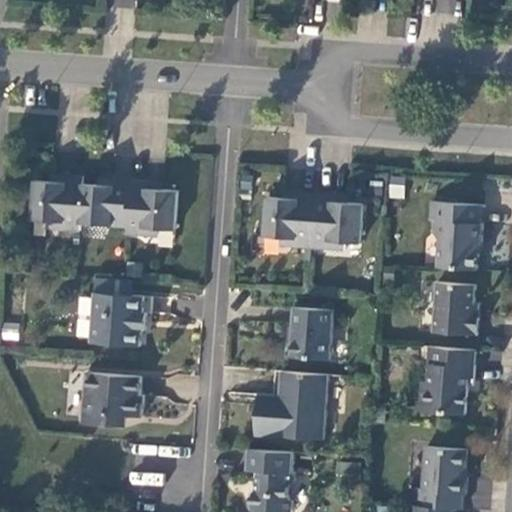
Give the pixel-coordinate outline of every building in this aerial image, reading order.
[(84,184),(85,176),(67,174),(67,182),(36,181),(32,219),(63,222),(63,230),(81,230),(82,223),(84,184)] [(130,210),(131,179),(114,178),(114,186),(84,184),(82,223),(112,224),(113,211),(130,210)] [(148,180),(131,179),(130,210),(128,234),(145,235),(145,228),(175,229),(178,190),(148,189),(148,180)] [(295,246),(313,247),(317,192),(300,191),(299,199),(268,197),(266,236),(296,238),(295,246)] [(317,192),(313,247),(330,249),(330,241),(361,242),(364,204),(334,202),(334,193),(317,192)] [(441,240),(439,267),(477,270),(480,242),(483,242),(484,223),(480,222),(481,205),(432,201),(431,221),(436,221),(436,234),(441,240)] [(435,332),(478,335),(479,317),(475,317),(477,284),(438,282),(435,332)] [(145,295),(95,291),(92,342),(141,345),(142,329),(147,330),(149,312),(144,312),(145,295)] [(330,360),(335,309),(296,307),(291,356),(330,360)] [(2,323),(3,341),(19,340),(18,322),(2,323)] [(477,349),(437,347),(435,364),(429,363),(428,382),(423,381),(421,411),(467,414),(469,379),(475,378),(477,349)] [(331,375),(283,371),(281,396),(272,396),(269,399),(268,404),(259,404),(256,435),(324,439),(331,375)] [(142,375),(86,372),(82,421),(116,424),(116,415),(142,416),(144,393),(140,394),(142,375)] [(416,505),(453,507),(462,509),(464,493),(466,494),(468,476),(465,476),(466,449),(426,447),(423,488),(417,489),(416,505)] [(294,451),(250,448),(249,469),(258,470),(258,489),(253,492),(252,505),(258,511),(291,511),(293,510),(294,500),(289,497),(290,486),(296,481),(296,471),(293,471),(294,451)]
